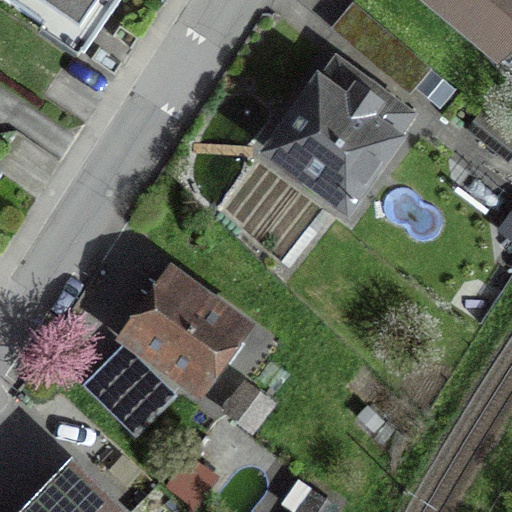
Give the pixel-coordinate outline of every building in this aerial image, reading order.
[(117,0),(7,0),(83,51),(117,0)] [(511,39),(511,0),(431,0),(498,56),(511,39)] [(435,70),(352,9),(328,42),(411,103),(435,70)] [(410,116),(337,63),(272,152),(345,205),(410,116)] [(239,330),(171,280),(129,337),(198,387),(239,330)] [(101,511),(62,475),(27,511),(101,511)]
